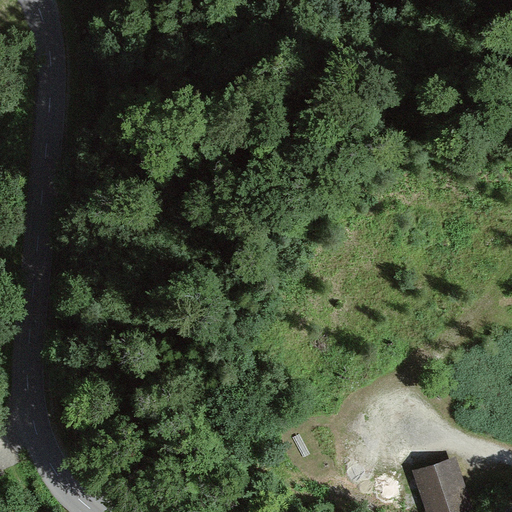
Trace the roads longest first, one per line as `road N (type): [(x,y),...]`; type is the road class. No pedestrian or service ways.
road 1 (unclassified): [(34,0),(51,69),(28,395),(44,451),(94,511)]
road 2 (track): [(385,393),(447,437),(511,457)]
